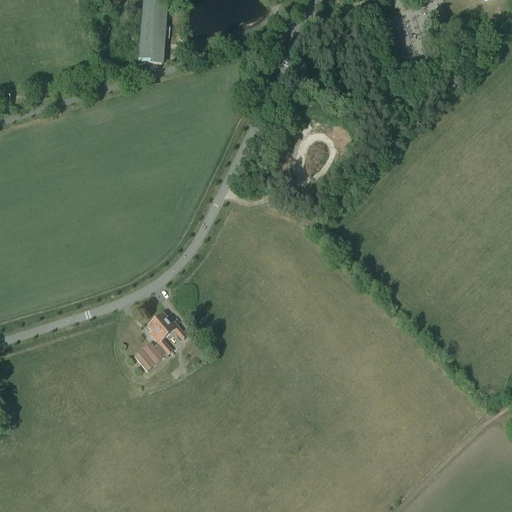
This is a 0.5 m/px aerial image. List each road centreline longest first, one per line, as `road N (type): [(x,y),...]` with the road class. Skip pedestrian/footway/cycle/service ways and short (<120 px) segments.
road 1 (residential): [(0,336),(143,289),(195,233),(299,40)]
road 2 (residential): [(0,124),(142,77),(299,40)]
road 3 (unknown): [(511,404),(399,511)]
